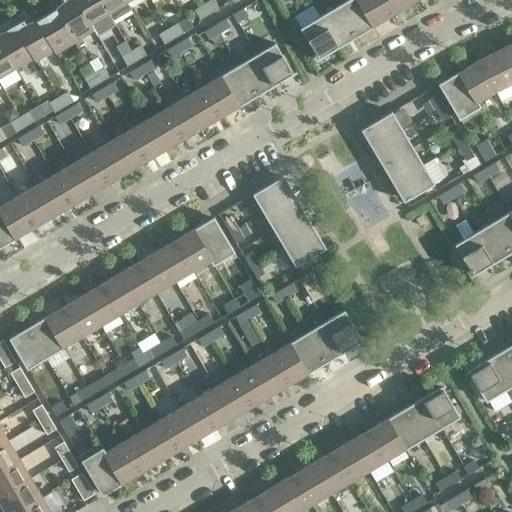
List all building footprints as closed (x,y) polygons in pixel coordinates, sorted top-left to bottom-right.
[(88,21),(75,0),(64,0),(55,8),(72,36),(72,35),(91,24),(89,21),(88,21)] [(107,10),(100,0),(75,0),(88,21),(89,21),(107,10)] [(124,0),(100,0),(107,10),(124,0)] [(214,0),(209,0),(203,4),(209,14),(219,8),(214,0)] [(373,25),(357,0),(346,0),(337,5),(355,35),(373,25)] [(391,14),(382,0),(357,0),(373,25),(391,14)] [(410,3),(407,0),(382,0),(391,14),(410,3)] [(209,14),(203,4),(194,9),(200,19),(209,14)] [(355,35),(337,5),(320,16),(338,46),(355,35)] [(72,36),(55,8),(47,15),(37,19),(53,47),(52,47),(54,50),(74,38),(72,35),(72,36)] [(247,16),(243,8),(232,14),(237,22),(247,16)] [(338,46),(320,16),(300,27),(318,57),(338,46)] [(230,26),(225,18),(214,25),(219,33),(230,26)] [(23,19),(14,24),(33,55),(32,55),(34,58),(52,47),(53,47),(37,19),(26,23),(23,19)] [(177,23),(168,28),(174,38),(183,33),(177,23)] [(33,55),(14,24),(10,26),(11,27),(8,30),(0,32),(0,41),(14,66),(32,55),(33,55)] [(219,33),(214,25),(203,31),(208,39),(219,33)] [(174,38),(168,28),(158,34),(164,44),(174,38)] [(192,45),(187,37),(176,44),(181,52),(192,45)] [(0,73),(14,66),(0,41),(0,73)] [(511,42),(498,49),(511,77),(511,42)] [(275,43),(255,54),(273,84),(292,73),(275,43)] [(181,52),(176,44),(166,50),(171,58),(181,52)] [(140,45),(131,50),(136,60),(146,55),(140,45)] [(511,81),(511,77),(498,49),(477,60),(494,90),(511,81)] [(136,60),(131,50),(121,56),(127,66),(136,60)] [(273,84),(255,54),(238,65),(255,95),(273,84)] [(155,67),(150,59),(139,66),(144,74),(155,67)] [(494,90),(477,60),(458,71),(476,101),(477,101),(494,90)] [(255,95),(238,65),(220,75),(238,105),(255,95)] [(104,66),(94,72),(100,82),(110,76),(104,66)] [(144,74),(139,66),(129,72),(133,80),(144,74)] [(476,101),(458,71),(438,83),(462,123),(482,110),(477,101),(476,101)] [(100,82),(94,72),(84,78),(90,88),(100,82)] [(238,105),(220,75),(202,86),(219,116),(238,105)] [(118,89),(113,81),(102,88),(107,96),(118,89)] [(219,116),(202,86),(183,97),(201,127),(219,116)] [(107,96),(102,88),(91,94),(96,102),(107,96)] [(65,89),(56,95),(62,105),(71,99),(65,89)] [(444,104),(437,94),(429,98),(436,109),(444,104)] [(62,105),(56,95),(46,100),(52,110),(62,105)] [(201,127),(183,97),(164,108),(182,138),(201,127)] [(81,111),(76,103),(65,110),(70,118),(81,111)] [(450,115),(444,104),(436,109),(442,120),(450,115)] [(182,138),(164,108),(146,119),(164,149),(182,138)] [(70,118),(65,110),(55,116),(59,124),(70,118)] [(29,111),(19,116),(25,126),(35,121),(29,111)] [(402,129),(391,111),(361,129),(372,147),(402,129)] [(25,126),(19,116),(9,122),(15,132),(25,126)] [(164,149),(146,119),(127,130),(145,160),(164,149)] [(43,133),(38,125),(28,132),(33,140),(43,133)] [(412,147),(402,129),(372,147),(382,165),(412,147)] [(465,139),(458,129),(450,134),(456,144),(465,139)] [(145,160),(127,130),(109,141),(126,171),(145,160)] [(33,140),(28,132),(17,138),(22,146),(33,140)] [(471,150),(465,139),(456,144),(463,155),(471,150)] [(486,139),(475,145),(480,153),(491,147),(486,139)] [(126,171),(109,141),(90,152),(108,182),(126,171)] [(423,164),(412,147),(382,165),(393,182),(423,164)] [(495,155),(491,147),(480,153),(484,161),(495,155)] [(108,182),(90,152),(72,163),(89,193),(108,182)] [(474,155),(463,161),(468,170),(479,164),(474,155)] [(499,170),(494,162),(483,168),(488,177),(499,170)] [(89,193),(72,163),(53,174),(71,204),(89,193)] [(433,182),(423,164),(393,182),(403,200),(433,182)] [(488,177),(483,168),(473,175),(478,183),(488,177)] [(71,204),(53,174),(34,185),(52,215),(71,204)] [(293,193),(283,175),(252,193),(263,211),(293,193)] [(464,191),(459,183),(448,189),(453,197),(464,191)] [(52,215),(34,185),(16,196),(34,226),(52,215)] [(453,197),(448,189),(438,196),(442,204),(453,197)] [(304,211),(293,193),(263,211),(274,229),(304,211)] [(34,226),(16,196),(0,205),(0,211),(15,237),(34,226)] [(0,246),(15,237),(0,211),(0,246)] [(314,229),(304,211),(274,229),(284,246),(314,229)] [(511,250),(511,216),(509,212),(491,222),(509,252),(511,250)] [(237,256),(213,216),(193,228),(211,258),(210,259),(216,269),(237,256)] [(231,216),(223,221),(229,232),(237,227),(231,216)] [(509,252),(491,222),(474,233),(492,263),(509,252)] [(243,237),(237,227),(229,232),(236,242),(243,237)] [(211,258),(193,228),(175,239),(193,269),(210,259),(211,258)] [(325,247),(314,229),(284,246),(295,265),(325,247)] [(492,263),(474,233),(455,244),(472,274),(492,263)] [(193,269),(175,239),(156,250),(174,280),(193,269)] [(174,280),(156,250),(138,261),(155,291),(174,280)] [(252,251),(244,256),(250,267),(258,262),(252,251)] [(155,291),(138,261),(119,272),(137,302),(155,291)] [(264,273),(258,262),(250,267),(256,278),(264,273)] [(137,302),(119,272),(100,283),(118,313),(137,302)] [(314,280),(309,272),(298,278),(303,286),(314,280)] [(255,287),(250,279),(239,285),(244,293),(255,287)] [(296,291),(292,282),(281,289),(286,297),(296,291)] [(118,313),(100,283),(82,294),(100,324),(118,313)] [(259,294),(255,287),(244,293),(248,301),(259,294)] [(286,297),(281,289),(270,295),(275,303),(286,297)] [(100,324),(82,294),(63,305),(81,335),(100,324)] [(223,305),(227,313),(238,307),(234,299),(223,305)] [(260,312),(256,304),(245,310),(250,318),(260,312)] [(81,335),(63,305),(45,316),(62,346),(81,335)] [(250,318),(245,310),(234,316),(239,324),(250,318)] [(361,340),(344,310),(324,321),(342,351),(361,340)] [(208,314),(198,320),(202,328),(213,322),(208,314)] [(62,346),(45,316),(27,327),(45,357),(62,346)] [(202,328),(198,320),(187,326),(192,334),(202,328)] [(342,351),(324,321),(307,332),(325,362),(342,351)] [(223,334),(218,326),(208,332),(213,340),(223,334)] [(45,357),(27,327),(9,337),(27,368),(45,357)] [(213,340),(208,332),(197,338),(202,346),(213,340)] [(325,362),(307,332),(289,342),(307,372),(325,362)] [(171,336),(160,342),(165,350),(176,344),(171,336)] [(16,361),(3,339),(0,341),(0,359),(5,367),(16,361)] [(165,350),(160,342),(150,348),(155,356),(165,350)] [(307,372),(289,342),(271,353),(288,383),(307,372)] [(186,356),(181,348),(171,354),(175,362),(186,356)] [(511,383),(511,360),(505,348),(487,358),(505,388),(511,383)] [(288,383),(271,353),(252,364),(270,394),(288,383)] [(175,362),(171,354),(160,360),(165,368),(175,362)] [(134,358),(123,364),(128,372),(139,366),(134,358)] [(505,388),(487,358),(468,370),(486,400),(505,388)] [(128,372),(123,364),(113,370),(117,378),(128,372)] [(270,394),(252,364),(234,375),(251,405),(270,394)] [(27,379),(19,367),(10,373),(17,385),(27,379)] [(149,378),(144,370),(134,376),(138,384),(149,378)] [(251,405),(234,375),(215,386),(233,416),(251,405)] [(138,384),(134,376),(123,382),(128,390),(138,384)] [(34,392),(27,379),(17,385),(25,397),(34,392)] [(97,380),(86,386),(91,394),(101,388),(97,380)] [(91,394),(86,386),(75,392),(80,401),(91,394)] [(233,416),(215,386),(196,397),(214,427),(233,416)] [(441,386),(422,397),(439,427),(459,416),(441,386)] [(112,400),(107,392),(97,398),(101,406),(112,400)] [(214,427),(196,397),(178,408),(196,438),(214,427)] [(439,427),(422,397),(404,407),(422,437),(439,427)] [(101,406),(97,398),(86,404),(91,412),(101,406)] [(61,401),(51,407),(55,416),(66,409),(61,401)] [(49,416),(41,404),(32,410),(39,422),(49,416)] [(422,437),(404,407),(387,418),(404,448),(422,437)] [(196,438),(178,408),(159,419),(177,449),(196,438)] [(74,422),(69,414),(58,421),(63,429),(74,422)] [(56,429),(49,416),(39,422),(47,434),(56,429)] [(404,448),(387,418),(368,429),(386,459),(404,448)] [(177,449),(159,419),(141,430),(158,460),(177,449)] [(79,430),(74,422),(63,429),(68,436),(79,430)] [(386,459),(368,429),(349,440),(367,470),(386,459)] [(158,460),(141,430),(122,441),(140,471),(158,460)] [(471,438),(470,443),(473,448),(482,443),(476,435),(471,438)] [(367,470),(349,440),(331,451),(349,481),(367,470)] [(0,470),(19,459),(8,441),(0,445),(0,470)] [(71,454),(63,441),(54,447),(61,459),(71,454)] [(122,441),(105,451),(103,452),(121,482),(140,471),(122,441)] [(102,447),(81,459),(102,494),(121,482),(103,452),(105,451),(102,447)] [(349,481),(331,451),(312,462),(330,492),(349,481)] [(78,466),(71,454),(61,459),(69,471),(78,466)] [(0,495),(30,478),(19,459),(0,470),(0,495)] [(463,466),(467,474),(478,468),(474,460),(463,466)] [(330,492),(312,462),(294,473),(311,503),(330,492)] [(456,470),(445,477),(450,485),(461,479),(456,470)] [(94,493),(82,472),(71,479),(83,500),(94,493)] [(296,511),(311,503),(294,473),(275,484),(291,511),(296,511)] [(450,485),(445,477),(435,483),(439,491),(450,485)] [(14,511),(41,497),(30,478),(0,495),(0,501),(6,511),(14,511)] [(489,486),(484,478),(474,485),(478,493),(489,486)] [(291,511),(275,484),(256,495),(266,511),(291,511)] [(471,497),(467,489),(456,495),(461,503),(471,497)] [(421,494),(411,501),(415,509),(426,502),(421,494)] [(266,511),(256,495),(238,506),(241,511),(266,511)] [(461,503),(456,495),(445,501),(450,509),(461,503)] [(55,511),(49,511),(41,497),(14,511),(60,511),(60,510),(55,511)] [(409,511),(415,509),(411,501),(400,507),(402,511),(409,511)]
